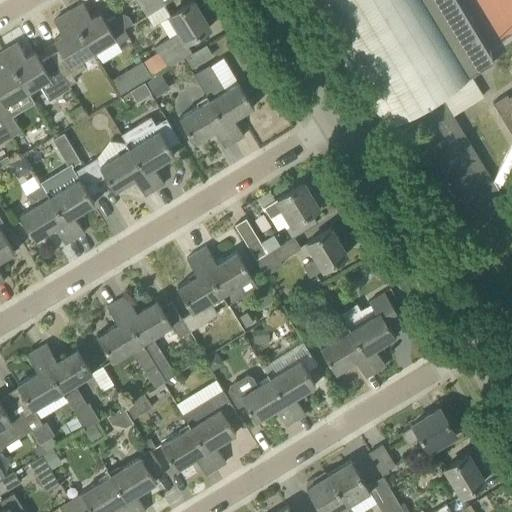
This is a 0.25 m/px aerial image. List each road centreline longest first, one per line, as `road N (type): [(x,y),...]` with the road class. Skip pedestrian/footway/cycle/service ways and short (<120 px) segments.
road 1 (residential): [(0,325),(334,121)]
road 2 (residential): [(200,511),(470,346)]
road 3 (unclassified): [(470,346),(334,121)]
road 4 (unclassified): [(334,121),(261,0)]
